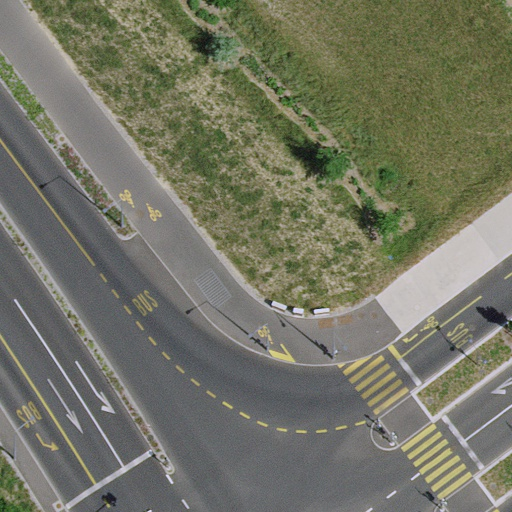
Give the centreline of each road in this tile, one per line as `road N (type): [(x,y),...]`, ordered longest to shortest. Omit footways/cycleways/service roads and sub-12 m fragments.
road 1 (tertiary): [(231,511),(217,452),(0,150)]
road 2 (tertiary): [(0,325),(108,471),(152,511)]
road 3 (residential): [(511,405),(354,511)]
